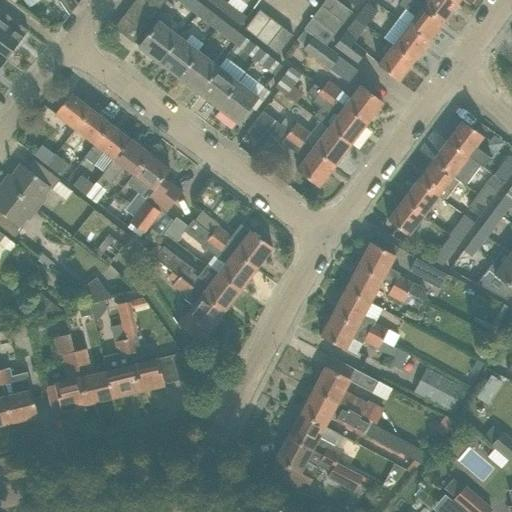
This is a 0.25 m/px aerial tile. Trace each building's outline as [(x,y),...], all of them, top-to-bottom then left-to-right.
[(8,0),(13,3),(18,0),(58,0),(70,15),(78,4),(75,0),(8,0)] [(148,0),(134,0),(131,5),(150,19),(159,8),(148,0)] [(148,0),(159,8),(165,0),(148,0)] [(174,0),(195,15),(202,5),(195,0),(174,0)] [(206,0),(220,10),(227,2),(224,0),(206,0)] [(335,0),(324,0),(320,6),(343,22),(351,11),(335,0)] [(413,15),(406,25),(428,42),(443,22),(413,0),(400,0),(398,4),(413,15)] [(413,0),(443,22),(458,2),(455,0),(413,0)] [(227,2),(220,10),(241,24),(246,17),(227,2)] [(366,2),(354,17),(366,26),(377,12),(366,2)] [(131,5),(123,16),(142,31),(150,19),(131,5)] [(195,15),(214,30),(221,20),(202,5),(195,15)] [(320,6),(312,17),(334,34),(343,22),(320,6)] [(0,53),(6,58),(27,30),(0,9),(0,53)] [(243,29),(255,37),(270,18),(258,9),(243,29)] [(142,31),(123,16),(114,28),(133,42),(142,31)] [(312,35),(312,36),(313,37),(325,46),(325,45),(334,34),(312,17),(303,29),(312,35)] [(366,26),(354,17),(344,31),(344,32),(333,46),(356,64),(366,51),(353,42),(366,26)] [(255,37),(266,46),(281,26),(270,18),(255,37)] [(214,30),(234,45),(241,35),(221,20),(214,30)] [(138,47),(158,63),(178,36),(158,21),(138,47)] [(406,25),(391,45),(413,62),(428,42),(406,25)] [(281,26),(266,46),(277,54),(292,35),(281,26)] [(234,45),(253,60),(261,50),(241,35),(234,45)] [(158,63),(177,77),(198,51),(178,36),(158,63)] [(313,37),(312,36),(302,49),(328,69),(339,55),(325,45),(325,46),(313,37)] [(413,62),(391,45),(376,64),(398,81),(413,62)] [(261,50),(253,60),(274,75),(282,65),(261,50)] [(177,77),(197,92),(218,67),(198,51),(177,77)] [(274,87),(278,90),(285,95),(301,74),(290,66),(274,87)] [(197,92),(217,107),(237,81),(218,67),(197,92)] [(237,81),(217,107),(238,123),(258,97),(237,81)] [(327,81),(321,89),(335,100),(335,99),(341,91),(327,81)] [(313,116),(327,126),(350,144),(366,123),(344,107),(335,99),(335,100),(321,89),(314,83),(307,93),(314,99),(312,101),(320,107),(313,116)] [(344,107),(366,123),(382,102),(361,85),(344,107)] [(54,114),(74,129),(75,129),(90,109),(70,93),(54,114)] [(83,137),(93,145),(110,124),(90,109),(75,129),(74,129),(64,142),(73,149),(83,137)] [(289,131),(289,130),(274,120),(266,130),(305,160),(297,171),(318,187),(334,165),(311,148),(311,147),(303,141),(289,131)] [(462,121),(446,142),(479,166),(480,165),(483,167),(490,157),(475,146),(483,136),(474,130),(462,121)] [(295,122),(289,130),(289,131),(303,141),(310,132),(295,122)] [(102,152),(112,160),(129,138),(110,124),(93,145),(83,157),(93,164),(102,152)] [(327,126),(311,147),(311,148),(334,165),(350,144),(327,126)] [(122,168),(132,175),(149,153),(129,138),(112,160),(95,182),(105,189),(122,168)] [(446,142),(432,161),(459,181),(458,182),(464,186),(479,166),(446,142)] [(34,155),(47,165),(55,155),(42,145),(34,155)] [(132,175),(125,184),(139,194),(137,197),(145,203),(147,202),(150,199),(166,211),(182,190),(164,176),(169,169),(168,168),(169,166),(169,163),(162,158),(160,158),(158,160),(149,153),(132,175)] [(55,155),(47,165),(60,175),(68,165),(55,155)] [(511,157),(508,155),(492,176),(503,184),(511,171),(511,157)] [(8,174),(3,181),(38,208),(46,198),(44,196),(50,189),(51,189),(65,200),(71,192),(57,181),(59,179),(34,160),(27,169),(20,163),(10,176),(8,174)] [(432,161),(417,180),(438,196),(438,197),(443,201),(458,182),(459,181),(432,161)] [(72,184),(86,195),(94,185),(80,174),(72,184)] [(491,175),(477,194),(489,203),(503,184),(492,176),(491,175)] [(417,180),(402,200),(423,216),(438,197),(438,196),(417,180)] [(38,208),(3,181),(0,184),(0,211),(12,221),(5,230),(15,238),(23,227),(21,226),(26,219),(29,220),(38,208)] [(511,192),(509,190),(493,211),(502,217),(511,203),(511,192)] [(489,203),(477,194),(466,208),(478,217),(489,203)] [(423,216),(402,200),(387,220),(408,236),(423,216)] [(130,223),(143,233),(159,211),(147,202),(130,223)] [(493,211),(478,230),(487,236),(502,217),(493,211)] [(463,215),(448,234),(459,243),(474,223),(463,215)] [(225,263),(218,273),(240,290),(256,269),(234,252),(224,245),(211,234),(192,220),(184,231),(225,263)] [(217,226),(211,234),(224,245),(231,236),(217,226)] [(145,237),(153,243),(159,235),(151,229),(145,237)] [(472,257),(486,238),(487,236),(478,230),(463,250),(472,257)] [(234,252),(256,269),(272,247),(250,231),(234,252)] [(96,248),(112,260),(123,246),(108,233),(96,248)] [(459,243),(448,234),(447,235),(449,236),(430,260),(441,267),(459,243)] [(370,242),(358,266),(383,279),(382,280),(392,285),(392,284),(407,293),(428,304),(423,289),(398,276),(399,273),(389,268),(395,256),(370,242)] [(172,272),(178,277),(179,277),(224,311),(240,290),(218,273),(209,285),(193,273),(195,270),(163,245),(153,258),(172,272)] [(42,253),(37,259),(49,268),(54,263),(42,253)] [(511,255),(509,253),(494,274),(511,287),(511,255)] [(423,278),(422,280),(440,290),(447,275),(415,259),(408,271),(423,278)] [(358,266),(345,289),(370,302),(382,280),(383,279),(358,266)] [(172,272),(168,277),(174,282),(178,277),(172,272)] [(75,291),(89,302),(110,297),(96,277),(75,291)] [(179,277),(178,277),(174,282),(172,285),(185,294),(183,297),(193,305),(186,315),(185,313),(177,324),(199,341),(206,331),(208,332),(224,311),(179,277)] [(402,303),(407,293),(392,284),(392,285),(386,295),(402,303)] [(345,289),(333,313),(383,339),(394,345),(399,335),(373,322),(374,321),(363,316),(370,302),(345,289)] [(30,305),(42,315),(60,310),(39,292),(30,305)] [(129,301),(115,304),(121,327),(137,392),(164,385),(158,358),(143,362),(135,333),(137,333),(129,301)] [(383,339),(333,313),(320,337),(355,355),(362,342),(377,349),(383,339)] [(75,351),(74,351),(78,367),(89,364),(76,315),(67,318),(75,351)] [(10,329),(17,358),(32,354),(25,325),(10,329)] [(102,357),(105,370),(112,398),(137,392),(121,327),(110,330),(116,353),(102,357)] [(78,367),(74,351),(61,355),(68,381),(45,386),(51,412),(60,409),(61,410),(87,404),(81,377),(80,377),(78,367)] [(325,366),(313,390),(371,422),(375,424),(383,409),(367,400),(366,402),(344,391),(350,380),(349,379),(354,369),(332,357),(327,367),(325,366)] [(4,396),(3,396),(10,423),(37,416),(31,389),(29,390),(24,364),(0,369),(0,383),(0,386),(1,385),(4,396)] [(411,392),(450,412),(464,388),(426,368),(411,392)] [(105,370),(81,377),(87,404),(112,398),(105,370)] [(352,383),(371,393),(377,382),(359,372),(352,383)] [(313,390),(300,414),(325,427),(329,418),(363,436),(364,435),(418,463),(426,453),(370,423),(371,422),(313,390)] [(3,396),(0,396),(0,425),(10,423),(3,396)] [(434,429),(441,435),(453,421),(434,411),(432,416),(441,421),(434,429)] [(300,414),(288,436),(336,462),(343,450),(334,445),(339,435),(324,428),(325,427),(300,414)] [(489,446),(511,465),(511,440),(502,432),(489,446)] [(427,433),(421,441),(429,446),(434,439),(427,433)] [(362,475),(336,462),(288,436),(275,460),(277,461),(269,476),(304,494),(319,466),(330,472),(327,477),(354,491),(362,475)] [(488,511),(491,509),(465,487),(464,488),(455,480),(446,490),(456,498),(455,499),(469,511),(488,511)]
